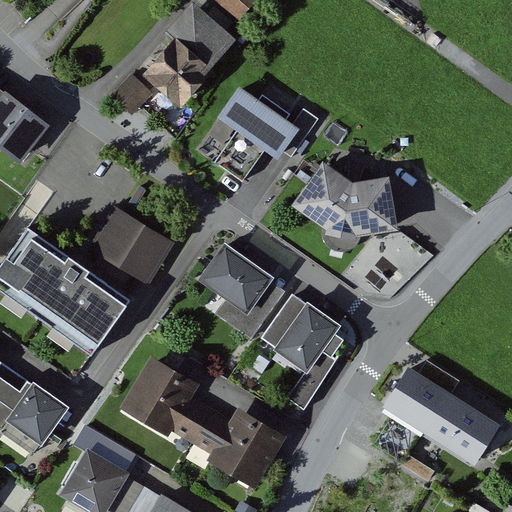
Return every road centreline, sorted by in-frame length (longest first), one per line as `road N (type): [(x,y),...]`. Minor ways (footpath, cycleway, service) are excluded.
road 1 (residential): [(0,41),(74,106),(392,330)]
road 2 (residential): [(292,511),(392,330)]
road 3 (residential): [(392,330),(511,200)]
